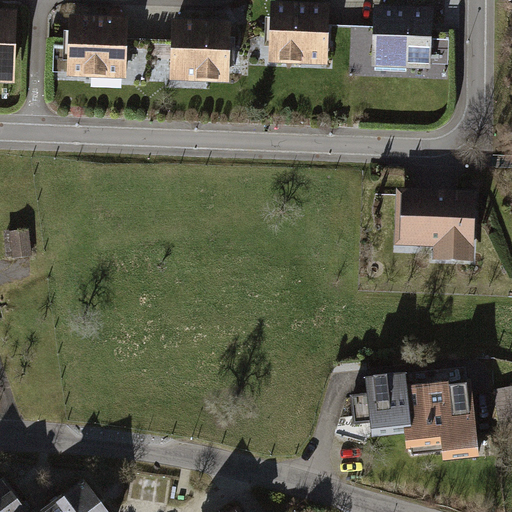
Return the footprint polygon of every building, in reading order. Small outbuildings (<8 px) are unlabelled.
[(327,9),(274,7),(272,60),(324,62),(327,9)] [(430,12),(377,11),(375,71),(407,72),(407,65),(428,65),(430,12)] [(0,78),(10,78),(11,17),(0,16),(0,78)] [(125,22),(72,20),(70,73),(91,74),(91,77),(122,78),(122,75),(123,75),(125,22)] [(228,26),(175,24),(173,77),(226,79),(228,26)] [(374,70),(374,29),(353,29),(353,70),(374,70)] [(470,198),(402,195),(400,240),(439,242),(439,254),(469,256),(470,198)] [(28,231),(11,233),(14,258),(31,256),(28,231)] [(371,434),(410,430),(412,430),(408,390),(406,374),(365,378),(367,394),(350,396),(353,425),(370,423),(371,434)] [(455,385),(408,390),(412,430),(410,430),(412,455),(447,451),(448,459),(474,456),(469,399),(457,400),(455,385)] [(24,511),(1,482),(0,483),(0,511),(104,511),(102,509),(103,502),(96,501),(84,485),(48,511),(24,511)]
